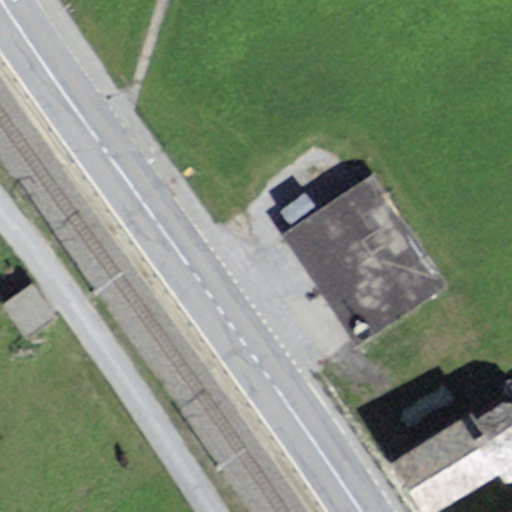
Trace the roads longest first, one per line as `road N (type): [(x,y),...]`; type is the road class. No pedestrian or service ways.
road 1 (secondary): [(0,2),(357,511)]
road 2 (unclassified): [(0,219),(85,325),(202,511)]
